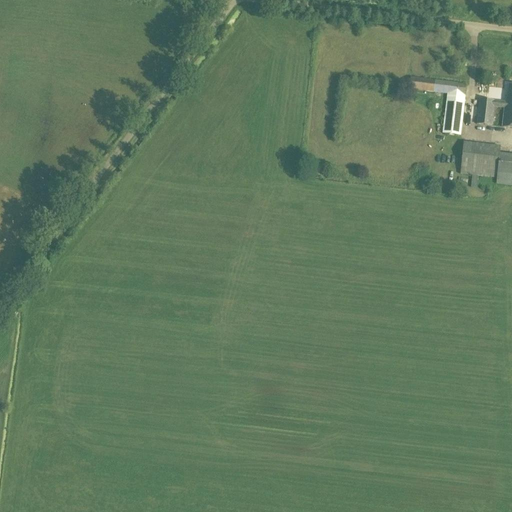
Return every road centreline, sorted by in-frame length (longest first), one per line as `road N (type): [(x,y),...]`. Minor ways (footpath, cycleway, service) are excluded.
road 1 (unclassified): [(0,304),(235,0)]
road 2 (unclassified): [(511,29),(250,0)]
